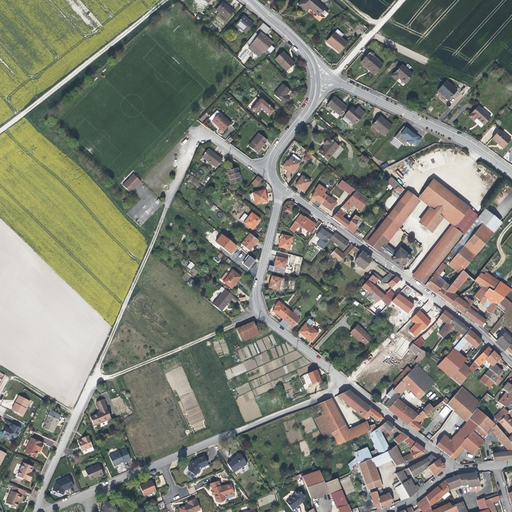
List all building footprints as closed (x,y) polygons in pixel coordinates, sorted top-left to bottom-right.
[(324,9),(325,8),(314,0),(300,0),(296,6),(304,12),(307,9),(311,12),(317,16),(318,16),(320,19),(324,19),(328,16),(327,12),(324,9)] [(226,21),(232,13),(227,8),(221,3),(214,11),(226,21)] [(244,33),(251,25),(247,21),(241,16),(233,26),(237,30),(239,28),(244,33)] [(269,30),(262,23),(257,29),(264,35),(269,30)] [(339,53),(347,43),(341,38),(344,35),(337,29),(334,33),(332,32),(325,40),(330,44),(333,47),(332,48),(339,53)] [(254,33),(245,43),(249,46),(248,47),(252,51),(250,53),(252,55),(251,56),(253,58),(254,57),(256,58),(261,53),(262,54),(264,52),(268,56),(272,50),(269,47),(271,45),(265,40),(259,35),(258,36),(254,33)] [(286,71),(293,64),(289,59),(286,57),(287,56),(283,52),(274,59),(286,71)] [(383,64),(369,53),(360,63),(366,69),(368,70),(369,69),(375,73),(383,64)] [(409,78),(412,74),(401,65),(391,76),(397,80),(399,78),(401,80),(405,83),(409,79),(409,78)] [(444,81),(436,91),(442,97),(447,101),(455,91),(444,81)] [(287,92),(290,89),(282,83),(273,93),(284,103),(289,98),(286,94),(287,92)] [(339,116),(346,108),(340,103),(334,97),(327,105),(339,116)] [(260,110),(269,118),(272,115),(275,112),(261,100),(251,111),(256,115),(260,110)] [(357,109),(353,106),(346,115),(356,124),(364,115),(357,109)] [(484,125),(490,117),(478,106),(468,116),(473,121),(476,118),(479,120),(484,125)] [(222,132),(229,126),(215,111),(212,115),(215,118),(211,122),(217,127),(222,132)] [(384,136),(393,126),(389,122),(382,115),(372,125),(384,136)] [(413,133),(413,134),(412,135),(409,133),(410,132),(403,126),(394,138),(404,146),(406,142),(410,146),(412,143),(416,146),(421,140),(415,135),(413,133)] [(502,149),(510,140),(499,130),(490,140),(497,145),(502,149)] [(266,142),(258,135),(248,147),(257,154),(262,147),(266,142)] [(322,148),(318,153),(326,160),(338,147),(328,138),(323,143),(325,145),(324,146),(322,148)] [(216,167),(222,158),(214,154),(207,149),(202,157),(216,167)] [(300,160),(293,155),(290,158),(283,167),(287,170),(291,173),(297,164),(298,163),(300,160)] [(240,175),(238,168),(227,172),(231,184),(242,182),(240,175)] [(132,174),(130,177),(131,179),(125,186),(123,184),(121,186),(129,193),(140,182),(132,174)] [(310,182),(302,176),(294,185),(299,189),(303,191),(310,182)] [(393,188),(398,183),(392,176),(386,181),(393,188)] [(131,179),(130,177),(123,184),(125,186),(131,179)] [(256,187),(262,180),(257,177),(252,184),(256,187)] [(430,207),(419,222),(433,233),(444,219),(451,224),(455,227),(471,208),(434,179),(418,198),(421,201),(430,207)] [(351,197),(356,191),(341,181),(337,186),(351,197)] [(401,193),(404,189),(398,184),(395,188),(401,193)] [(321,204),(327,196),(322,193),(324,189),(318,185),(316,188),(317,189),(311,197),(316,201),(321,204)] [(266,196),(264,190),(253,192),(256,204),(267,201),(266,196)] [(418,198),(408,190),(389,215),(388,217),(377,231),(366,244),(380,252),(387,244),(421,201),(418,198)] [(359,211),(368,200),(356,191),(351,197),(347,201),(350,204),(359,211)] [(336,203),(327,196),(321,204),(326,208),(330,211),(336,203)] [(343,211),(350,204),(347,201),(340,208),(343,211)] [(340,208),(331,218),(340,225),(344,219),(341,217),(344,212),(343,211),(340,208)] [(455,227),(464,235),(479,215),(471,208),(455,227)] [(501,224),(485,210),(477,220),(482,225),(493,234),(501,224)] [(256,225),(260,220),(252,214),(249,217),(245,213),(239,220),(252,230),(256,225)] [(300,215),(291,227),(296,230),(299,226),(310,233),(315,225),(308,220),(304,217),(300,215)] [(349,223),(345,228),(350,232),(352,233),(357,227),(354,225),(360,218),(354,215),(349,223)] [(344,219),(340,225),(343,226),(345,228),(349,223),(344,219)] [(482,225),(477,220),(459,242),(464,246),(482,225)] [(455,227),(451,224),(413,277),(424,286),(464,235),(455,227)] [(462,271),(493,234),(482,225),(464,246),(457,254),(455,252),(452,256),(454,258),(449,263),(461,273),(462,271)] [(372,227),(362,241),(366,244),(377,231),(372,227)] [(317,246),(322,250),(323,248),(330,239),(332,237),(327,233),(321,229),(316,236),(321,241),(317,246)] [(342,238),(334,233),(332,237),(330,239),(343,249),(348,243),(342,238)] [(222,234),(215,242),(232,254),(238,246),(222,234)] [(253,246),(258,240),(250,234),(241,246),(248,251),(253,246)] [(292,237),(282,235),(280,241),(279,247),(289,249),(292,237)] [(387,244),(380,252),(390,260),(397,251),(387,244)] [(397,251),(390,260),(397,265),(403,270),(413,257),(401,247),(397,251)] [(336,249),(331,255),(340,263),(343,260),(345,256),(343,254),(336,249)] [(367,256),(362,252),(359,255),(354,262),(364,269),(371,259),(367,256)] [(250,256),(244,264),(250,269),(256,261),(250,256)] [(287,260),(276,257),(275,262),(274,267),(285,270),(287,260)] [(445,266),(442,263),(424,286),(428,288),(431,291),(436,284),(445,273),(442,270),(445,266)] [(486,267),(475,281),(474,283),(477,285),(479,284),(483,287),(473,298),(475,300),(476,298),(481,301),(489,290),(494,292),(499,284),(485,276),(489,270),(486,267)] [(236,282),(240,277),(232,271),(228,275),(225,273),(220,279),(223,282),(222,282),(231,289),(236,282)] [(467,275),(462,271),(461,273),(452,284),(445,293),(439,288),(435,294),(445,301),(451,294),(454,290),(462,281),(467,275)] [(393,275),(390,273),(382,279),(375,272),(373,275),(378,280),(383,284),(387,284),(388,284),(395,277),(393,275)] [(378,280),(373,275),(370,278),(362,288),(367,292),(373,285),(378,280)] [(280,279),(271,276),(270,282),(268,287),(278,290),(280,279)] [(400,280),(395,277),(388,284),(387,284),(391,288),(400,280)] [(186,284),(191,288),(195,282),(191,278),(186,284)] [(440,287),(439,288),(445,293),(452,284),(448,281),(446,284),(445,283),(441,288),(440,287)] [(485,315),(488,318),(492,314),(498,306),(497,306),(505,298),(511,290),(506,285),(501,281),(500,281),(499,284),(494,292),(489,290),(481,301),(481,302),(485,305),(489,299),(494,303),(490,308),(488,311),(488,312),(485,315)] [(436,284),(431,291),(435,294),(439,288),(440,287),(436,284)] [(367,292),(370,294),(376,288),(373,285),(367,292)] [(233,296),(222,287),(218,291),(222,294),(213,305),(220,311),(225,304),(226,305),(228,302),(230,299),(233,296)] [(377,303),(384,296),(376,288),(370,294),(370,295),(370,296),(377,303)] [(451,294),(445,301),(448,303),(450,304),(455,299),(456,298),(451,294)] [(459,303),(454,308),(460,312),(463,314),(468,308),(470,306),(473,302),(471,300),(472,299),(470,298),(466,304),(464,304),(463,305),(459,303)] [(498,306),(505,313),(511,319),(511,304),(511,303),(505,298),(497,306),(498,306)] [(455,299),(450,304),(454,308),(459,303),(455,299)] [(485,305),(490,308),(494,303),(489,299),(485,305)] [(279,316),(283,319),(290,311),(279,302),(274,307),(276,308),(273,311),(279,316)] [(468,308),(463,314),(471,319),(475,323),(480,317),(473,312),(468,308)] [(410,319),(415,324),(408,331),(416,338),(431,321),(419,310),(410,319)] [(290,311),(283,319),(288,324),(292,327),(299,319),(290,311)] [(444,311),(443,312),(439,318),(442,321),(447,314),(444,311)] [(451,316),(447,314),(442,321),(446,324),(453,318),(451,316)] [(480,317),(475,323),(480,326),(485,321),(480,317)] [(458,321),(453,318),(446,324),(452,327),(453,329),(458,321)] [(258,335),(251,321),(235,328),(241,342),(258,335)] [(461,323),(458,321),(453,329),(458,332),(462,325),(463,325),(461,323)] [(307,323),(299,332),(306,338),(311,342),(318,333),(307,323)] [(371,338),(357,324),(349,332),(363,346),(371,338)] [(452,327),(446,324),(438,334),(442,338),(446,333),(452,327)] [(469,330),(462,325),(458,332),(461,334),(464,336),(469,330)] [(474,335),(469,330),(464,336),(463,338),(466,342),(468,339),(473,343),(477,337),(474,335)] [(505,333),(497,342),(501,345),(505,350),(509,345),(511,340),(505,333)] [(402,353),(410,343),(406,339),(406,340),(402,337),(395,345),(398,347),(394,351),(401,357),(403,355),(402,353)] [(481,341),(477,337),(473,343),(477,347),(481,341)] [(424,343),(420,338),(412,344),(419,349),(424,343)] [(459,342),(453,349),(457,353),(464,344),(460,340),(459,342)] [(419,349),(412,344),(409,349),(419,357),(415,361),(418,364),(427,355),(419,349)] [(490,350),(488,347),(477,359),(477,360),(481,364),(484,360),(492,352),(490,350)] [(457,353),(453,349),(439,364),(437,367),(449,377),(463,363),(466,360),(470,355),(468,353),(464,359),(457,353)] [(496,355),(492,352),(484,360),(487,363),(488,362),(489,364),(494,358),(497,361),(500,358),(496,355)] [(488,362),(487,363),(488,364),(488,363),(492,366),(485,374),(493,381),(497,384),(502,378),(499,376),(503,372),(498,368),(494,364),(497,361),(494,358),(489,364),(488,362)] [(466,365),(463,363),(449,377),(460,386),(467,378),(474,372),(466,365)] [(422,370),(425,373),(431,367),(428,364),(422,370)] [(416,375),(430,389),(435,383),(425,373),(422,370),(418,365),(412,370),(416,375)] [(407,376),(412,370),(408,366),(403,371),(403,372),(407,376)] [(402,382),(406,386),(419,399),(430,389),(416,375),(412,370),(407,376),(402,382)] [(318,377),(315,371),(307,375),(311,386),(320,382),(318,377)] [(397,386),(402,382),(407,376),(403,372),(393,382),(397,386)] [(493,381),(485,374),(480,380),(489,387),(487,388),(489,390),(492,387),(490,385),(493,381)] [(393,390),(398,395),(406,386),(402,382),(397,386),(394,389),(393,390)] [(511,386),(507,382),(502,389),(506,392),(507,393),(511,391),(511,389),(511,386)] [(386,407),(388,409),(395,401),(399,396),(398,395),(393,390),(394,389),(393,388),(386,395),(388,397),(390,399),(384,406),(386,407)] [(480,403),(462,388),(449,402),(447,404),(454,410),(467,421),(470,418),(477,409),(482,404),(480,403)] [(507,393),(506,392),(497,401),(505,407),(508,403),(509,401),(511,398),(511,389),(511,391),(507,393)] [(356,397),(348,391),(337,395),(349,406),(356,397)] [(28,402),(20,397),(16,406),(14,405),(11,411),(21,416),(28,402)] [(360,400),(356,397),(349,406),(353,409),(360,400)] [(388,397),(382,404),(384,406),(390,399),(388,397)] [(347,432),(329,399),(315,405),(321,415),(331,433),(338,445),(351,439),(347,432)] [(89,418),(91,424),(95,422),(97,425),(110,419),(102,400),(95,403),(99,412),(96,414),(92,416),(89,418)] [(365,404),(360,400),(353,409),(363,417),(364,415),(365,414),(366,413),(370,408),(365,404)] [(388,409),(398,417),(405,408),(395,401),(388,409)] [(454,410),(447,404),(443,401),(440,403),(436,406),(433,409),(426,416),(429,418),(430,416),(439,424),(443,427),(447,421),(449,419),(454,410)] [(426,415),(426,416),(433,409),(436,406),(435,404),(431,406),(429,404),(422,411),(426,415)] [(378,414),(370,408),(366,413),(367,414),(369,416),(376,421),(377,420),(380,422),(383,418),(378,414)] [(402,420),(408,425),(418,415),(422,411),(420,408),(414,415),(405,408),(398,417),(402,420)] [(503,408),(491,421),(496,426),(499,422),(506,415),(508,412),(503,408)] [(491,421),(477,409),(470,418),(472,421),(478,426),(487,434),(491,430),(496,426),(491,421)] [(188,418),(191,426),(205,420),(202,412),(188,418)] [(47,415),(44,423),(46,424),(44,429),(51,433),(54,427),(57,420),(47,415)] [(331,433),(321,415),(313,419),(323,436),(331,433)] [(414,429),(417,431),(420,426),(417,423),(422,419),(418,415),(408,425),(414,429)] [(511,421),(506,415),(499,422),(510,433),(511,431),(511,421)] [(393,426),(387,421),(378,428),(375,429),(368,432),(372,439),(379,455),(386,451),(390,449),(390,448),(391,447),(391,446),(389,447),(389,446),(387,447),(380,433),(386,428),(391,432),(395,428),(393,426)] [(478,426),(472,421),(470,424),(459,436),(465,441),(478,426)] [(425,438),(430,441),(441,430),(443,427),(439,424),(425,438)] [(15,438),(19,429),(12,425),(9,430),(5,428),(2,432),(0,436),(8,440),(15,438)] [(361,426),(347,432),(351,439),(364,433),(361,426)] [(487,434),(478,426),(465,441),(459,447),(455,451),(450,457),(453,460),(465,447),(469,451),(473,454),(480,447),(481,445),(484,442),(484,441),(482,440),(487,434)] [(501,432),(496,426),(491,430),(496,436),(501,432)] [(407,437),(401,432),(393,439),(395,442),(396,444),(402,440),(407,437)] [(511,448),(511,444),(507,439),(501,432),(496,436),(509,451),(511,448)] [(87,435),(83,437),(84,439),(81,440),(77,442),(81,451),(86,449),(87,452),(94,450),(87,435)] [(444,453),(450,457),(455,451),(448,445),(446,444),(449,440),(445,436),(436,447),(444,453)] [(453,442),(459,447),(465,441),(459,436),(453,442)] [(34,458),(36,452),(38,448),(40,449),(42,445),(30,439),(24,453),(34,458)] [(379,455),(372,439),(364,441),(368,453),(371,459),(379,455)] [(415,443),(411,440),(406,443),(410,449),(415,443)] [(448,445),(455,451),(459,447),(453,442),(449,440),(446,444),(448,445)] [(420,447),(415,443),(410,449),(414,451),(401,457),(402,459),(403,462),(412,458),(423,453),(424,449),(420,447)] [(390,449),(386,451),(389,456),(395,453),(392,446),(391,447),(390,448),(390,449)] [(128,460),(124,450),(108,456),(113,467),(117,465),(117,464),(119,463),(120,462),(121,463),(128,460)] [(371,459),(357,464),(363,479),(365,485),(378,480),(374,468),(376,467),(375,465),(390,458),(389,456),(386,451),(379,455),(371,459)] [(355,458),(357,464),(371,459),(368,453),(355,458)] [(395,453),(389,456),(390,458),(394,464),(396,465),(401,463),(400,460),(395,453)] [(497,461),(508,459),(508,457),(505,453),(483,456),(483,462),(497,461)] [(237,454),(236,455),(236,457),(234,459),(233,458),(231,459),(231,460),(227,463),(232,471),(236,468),(237,470),(246,463),(240,455),(237,454)] [(207,464),(204,456),(195,459),(194,461),(192,461),(190,463),(189,464),(190,466),(187,469),(195,475),(196,473),(197,473),(199,471),(199,469),(201,467),(207,464)] [(426,458),(405,468),(406,471),(408,470),(409,473),(411,473),(413,477),(425,469),(426,468),(430,472),(429,473),(433,477),(439,472),(444,468),(444,465),(435,458),(431,462),(426,458)] [(15,476),(27,482),(29,477),(27,476),(29,472),(31,468),(21,463),(15,476)] [(97,478),(104,475),(99,463),(84,469),(88,479),(93,477),(96,476),(97,478)] [(322,476),(319,470),(303,477),(311,499),(312,506),(314,506),(314,502),(313,502),(313,499),(317,498),(317,496),(328,492),(334,490),(341,487),(337,477),(331,480),(325,482),(322,476)] [(408,481),(401,470),(398,472),(395,473),(399,481),(401,484),(408,481)] [(186,473),(193,479),(195,476),(189,471),(186,473)] [(328,473),(322,476),(325,482),(331,480),(328,473)] [(466,474),(467,481),(467,482),(468,481),(469,487),(480,485),(476,473),(472,474),(466,474)] [(445,481),(448,487),(462,482),(459,475),(447,480),(445,481)] [(68,485),(71,483),(68,476),(56,482),(52,490),(62,494),(63,490),(66,489),(69,488),(68,485)] [(354,490),(348,476),(340,479),(346,493),(354,490)] [(365,485),(363,479),(358,482),(361,490),(366,488),(365,485)] [(379,479),(378,480),(365,485),(366,488),(367,489),(369,489),(371,488),(374,487),(375,489),(381,486),(379,479)] [(156,490),(152,480),(145,483),(139,486),(143,495),(156,490)] [(211,484),(213,490),(215,494),(217,499),(218,499),(219,501),(220,502),(221,501),(222,502),(224,501),(225,500),(226,499),(225,496),(234,492),(230,483),(221,486),(218,481),(211,484)] [(412,488),(408,481),(401,484),(401,485),(408,498),(412,494),(418,490),(420,488),(419,486),(417,487),(416,485),(412,488)] [(435,489),(425,497),(428,504),(448,488),(448,487),(445,481),(435,489)] [(408,498),(401,485),(395,489),(400,501),(408,498)] [(338,502),(336,503),(338,511),(350,511),(341,487),(334,490),(338,502)] [(334,490),(328,492),(333,504),(336,503),(338,502),(334,490)] [(19,500),(22,496),(10,491),(5,503),(14,508),(17,502),(18,500),(19,500)] [(304,501),(304,496),(300,493),(301,492),(296,491),(295,495),(286,502),(292,510),(304,501)] [(377,498),(376,491),(372,493),(370,493),(373,502),(375,507),(376,507),(377,510),(381,509),(377,498)] [(387,494),(377,498),(381,509),(386,506),(391,504),(387,494)] [(489,509),(489,511),(495,511),(494,508),(492,502),(500,500),(498,496),(485,500),(489,509)] [(417,504),(422,511),(429,507),(428,504),(425,497),(417,504)] [(193,501),(193,499),(189,501),(186,502),(187,504),(178,508),(179,511),(193,511),(199,509),(195,500),(193,501)] [(103,501),(100,506),(101,508),(100,509),(100,510),(98,510),(97,511),(112,511),(116,510),(112,500),(107,502),(103,501)] [(482,511),(489,509),(485,500),(479,502),(482,511)] [(431,509),(431,511),(459,511),(458,510),(455,505),(452,506),(451,501),(443,504),(431,509)]
